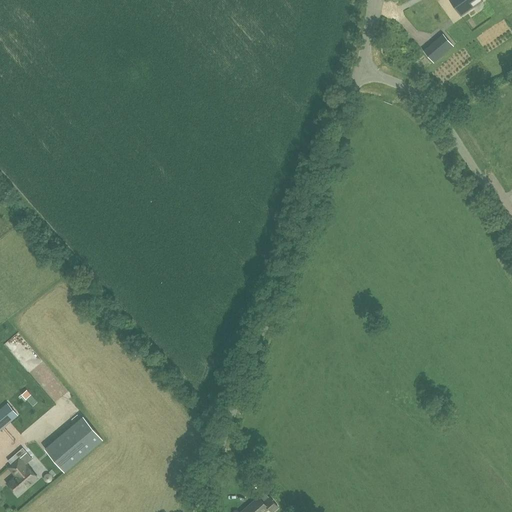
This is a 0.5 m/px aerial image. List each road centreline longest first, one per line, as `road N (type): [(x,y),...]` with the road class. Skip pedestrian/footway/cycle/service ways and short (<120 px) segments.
road 1 (unclassified): [(195,511),(358,66)]
road 2 (unclassified): [(358,66),(433,106),(511,227)]
